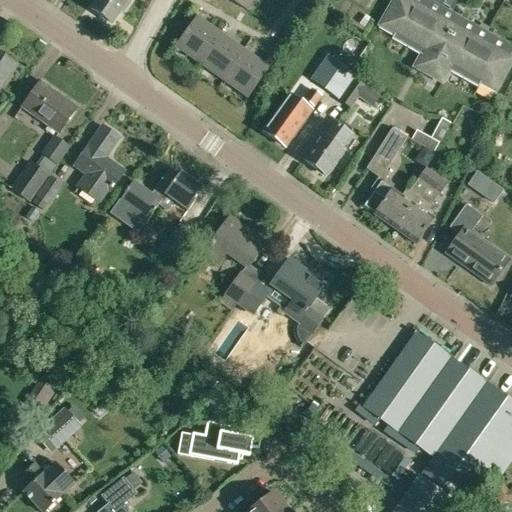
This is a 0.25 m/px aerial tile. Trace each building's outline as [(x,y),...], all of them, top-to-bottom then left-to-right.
[(109,21),(111,23),(120,10),(123,13),(131,0),(96,0),(91,9),(99,14),(99,18),(106,22),(109,21)] [(230,0),(248,10),(254,0),(230,0)] [(511,57),(510,56),(511,53),(511,45),(430,0),(394,0),(379,26),(380,27),(382,24),(395,32),(391,39),(413,52),(418,55),(422,56),(425,51),(429,53),(421,67),(422,68),(425,71),(429,75),(433,78),(437,81),(442,83),(448,71),(450,73),(478,88),(482,80),(495,88),(494,90),(495,91),(511,61),(511,57)] [(436,0),(436,1),(449,8),(453,0),(436,0)] [(340,11),(338,14),(345,19),(347,16),(340,11)] [(349,22),(362,30),(370,18),(365,15),(359,24),(351,19),(349,22)] [(176,48),(200,64),(221,35),(197,18),(176,48)] [(200,64),(224,81),(245,51),(221,35),(200,64)] [(224,81),(248,97),(269,68),(245,51),(224,81)] [(0,87),(15,65),(0,54),(0,87)] [(311,80),(338,99),(355,76),(327,56),(311,80)] [(356,75),(356,74),(355,76),(338,99),(338,100),(339,99),(349,106),(364,85),(354,78),(356,75)] [(20,106),(58,133),(76,107),(38,81),(20,106)] [(321,96),(311,89),(302,101),(312,108),(321,96)] [(289,96),(263,132),(285,148),(311,111),(289,96)] [(424,147),(434,153),(446,131),(450,124),(441,119),(430,138),(416,130),(411,140),(424,147)] [(306,160),(327,175),(344,150),(343,149),(352,135),(335,123),(326,137),(323,135),(306,160)] [(79,188),(98,202),(108,187),(111,189),(124,170),(104,157),(118,136),(103,126),(89,146),(88,145),(74,164),(88,174),(79,188)] [(372,215),(394,229),(411,203),(412,203),(416,197),(407,192),(409,190),(405,188),(400,195),(391,189),(392,187),(384,182),(389,173),(386,170),(407,138),(391,129),(365,170),(380,179),(362,207),(373,214),(372,215)] [(42,154),(56,164),(69,147),(54,137),(42,154)] [(432,158),(434,153),(424,147),(421,152),(432,158)] [(30,203),(35,197),(49,176),(30,162),(11,190),(30,203)] [(424,186),(433,173),(424,167),(415,180),(424,186)] [(476,172),(467,185),(480,194),(489,181),(476,172)] [(394,229),(416,243),(433,217),(425,211),(445,181),(433,173),(424,186),(415,180),(409,190),(407,192),(416,197),(412,203),(411,203),(394,229)] [(111,214),(140,234),(159,206),(167,211),(174,202),(189,212),(204,189),(181,174),(176,181),(166,174),(152,195),(133,182),(111,214)] [(43,211),(47,206),(48,206),(63,185),(49,176),(35,197),(36,198),(33,203),(43,211)] [(446,254),(490,286),(509,259),(471,233),(482,216),(465,204),(449,228),(459,235),(446,254)] [(224,256),(246,271),(265,244),(228,218),(202,257),(217,267),(224,256)] [(161,247),(175,258),(194,232),(181,222),(161,247)] [(27,267),(40,277),(53,259),(41,249),(27,267)] [(299,346),(303,349),(331,309),(315,298),(324,286),(289,262),(270,288),(293,303),(284,316),(296,324),(295,326),(294,330),(294,335),(295,339),(297,343),(299,346)] [(234,303),(236,305),(239,306),(255,283),(240,272),(219,302),(230,309),(234,303)] [(239,306),(252,316),(269,293),(255,283),(239,306)] [(391,511),(446,511),(454,501),(453,500),(473,472),(493,487),(511,460),(511,403),(415,334),(362,408),(431,457),(418,476),(391,511)] [(117,358),(121,360),(126,349),(122,347),(117,358)] [(42,378),(25,405),(40,415),(58,389),(42,378)] [(34,436),(52,454),(82,427),(64,408),(34,436)] [(188,456),(213,461),(237,465),(238,459),(240,460),(241,455),(249,457),(251,448),(258,449),(262,433),(206,423),(204,436),(192,434),(192,436),(188,456)] [(162,447),(154,453),(163,463),(170,457),(162,447)] [(381,471),(402,478),(406,464),(385,457),(381,471)] [(22,492),(41,511),(44,511),(62,496),(74,484),(53,462),(50,465),(47,462),(38,470),(32,464),(22,474),(31,484),(22,492)] [(101,496),(113,511),(114,511),(136,494),(133,490),(142,483),(134,473),(125,480),(123,478),(101,496)] [(285,511),(287,511),(273,493),(249,511),(285,511)]
